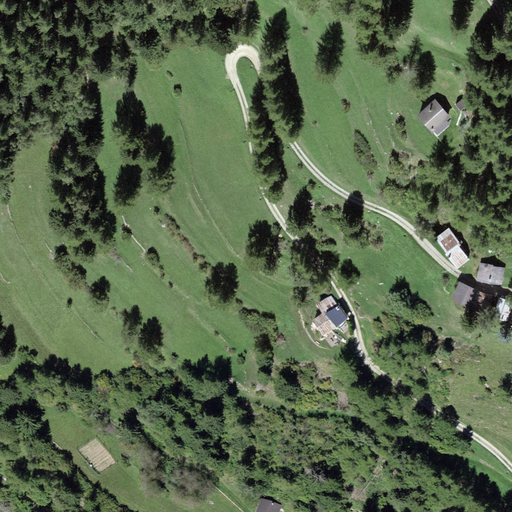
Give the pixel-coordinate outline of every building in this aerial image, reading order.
[(437,100),(418,117),(433,134),(452,118),(437,100)] [(445,249),(458,265),(470,256),(459,241),(460,240),(449,225),(436,234),(447,248),(445,249)] [(506,266),(480,261),(477,276),(502,282),(506,266)] [(479,287),(460,278),(452,295),(470,304),(479,287)] [(511,298),(499,295),(493,314),(511,319),(511,298)] [(325,314),(339,306),(332,296),(317,304),(323,313),(325,314)] [(325,314),(337,327),(347,319),(339,306),(325,314)] [(324,336),(337,327),(325,314),(323,313),(312,321),(324,336)] [(277,511),(279,509),(260,503),(257,511),(277,511)]
